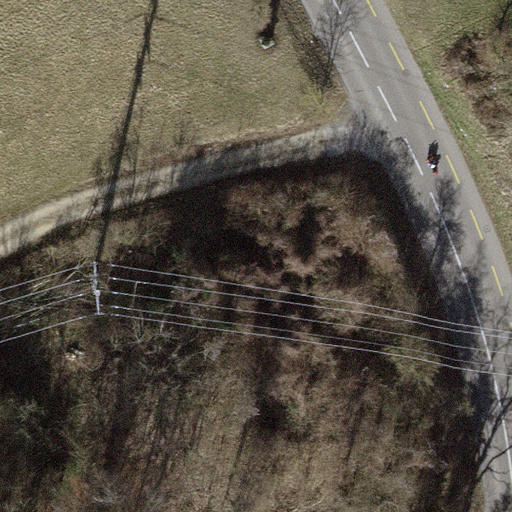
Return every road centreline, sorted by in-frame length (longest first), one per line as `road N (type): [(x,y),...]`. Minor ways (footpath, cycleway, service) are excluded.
road 1 (tertiary): [(511,466),(499,380),(460,250),(339,0)]
road 2 (track): [(0,250),(108,192),(404,124)]
